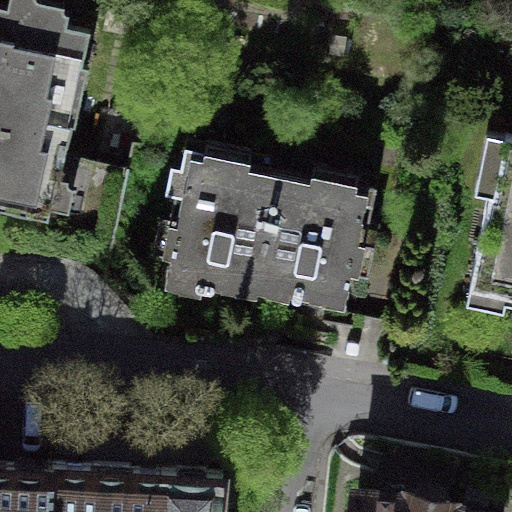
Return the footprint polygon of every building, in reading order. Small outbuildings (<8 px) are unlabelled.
[(0,0),(0,207),(48,217),(56,177),(60,178),(72,118),(74,119),(84,72),(85,72),(88,60),(82,58),(84,48),(85,48),(90,24),(37,13),(38,8),(1,0),(0,0)] [(511,292),(511,132),(506,131),(493,189),(490,188),(467,298),(470,299),(473,284),(511,292)] [(165,269),(167,269),(165,280),(179,283),(178,284),(200,289),(201,283),(212,286),(213,281),(221,282),(221,284),(235,287),(235,288),(256,292),(257,287),(267,289),(267,290),(277,292),(288,295),(289,289),(292,290),(292,291),(293,292),(294,293),(295,294),(296,294),(297,294),(298,294),(299,293),(300,292),(301,291),(301,290),(309,292),(308,293),(323,296),(322,297),(344,301),(345,295),(344,295),(353,251),(354,252),(367,187),(190,151),(165,269)] [(0,511),(47,511),(51,459),(47,458),(47,461),(0,458),(0,511)] [(47,511),(217,511),(222,469),(136,464),(51,459),(47,511)] [(409,494),(360,489),(357,511),(485,511),(448,501),(449,500),(429,496),(409,492),(409,494)]
